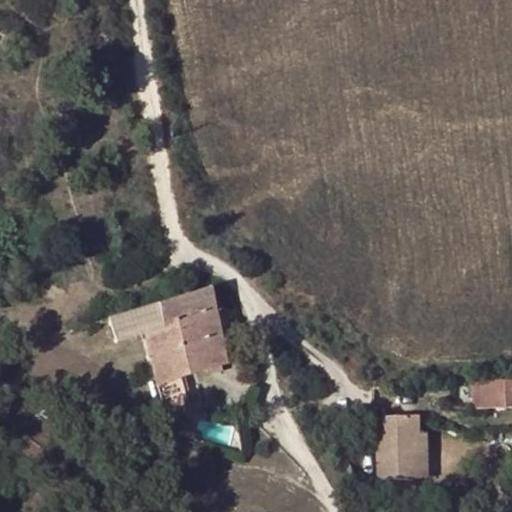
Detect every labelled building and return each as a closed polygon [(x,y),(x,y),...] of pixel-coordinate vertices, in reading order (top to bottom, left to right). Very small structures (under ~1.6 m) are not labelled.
[(213,313),(196,319),(204,346),(224,341),(213,313)] [(196,319),(146,334),(156,358),(204,346),(196,319)] [(115,370),(139,364),(156,358),(146,334),(107,347),(115,370)] [(224,341),(204,346),(216,375),(234,369),(224,341)] [(156,358),(139,364),(153,407),(220,387),(216,375),(204,346),(156,358)] [(485,429),(482,406),(435,410),(439,432),(485,429)] [(180,415),(157,421),(164,452),(195,461),(180,415)] [(424,445),(403,444),(401,454),(403,476),(424,473),(424,445)] [(403,476),(401,454),(384,455),(383,475),(387,477),(403,476)]
